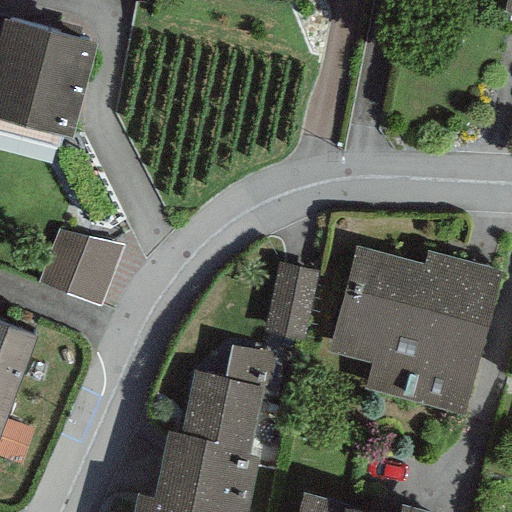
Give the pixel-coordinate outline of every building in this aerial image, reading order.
[(93,29),(3,7),(0,21),(0,106),(70,124),(93,29)] [(48,274),(108,297),(130,240),(70,217),(48,274)] [(424,259),(352,240),(325,347),(369,358),(362,385),(462,410),(499,266),(427,247),(424,259)] [(317,269),(279,261),(265,326),(303,334),(317,269)] [(0,427),(37,327),(0,313),(0,427)] [(274,349),(231,341),(225,371),(195,365),(182,426),(167,423),(154,488),(137,484),(131,511),(246,511),(260,448),(249,446),(260,391),(265,392),(274,349)] [(406,510),(301,483),(293,511),(444,511),(446,508),(409,498),(406,510)]
